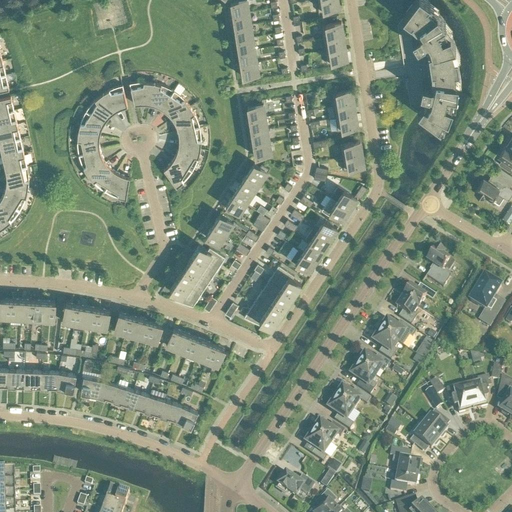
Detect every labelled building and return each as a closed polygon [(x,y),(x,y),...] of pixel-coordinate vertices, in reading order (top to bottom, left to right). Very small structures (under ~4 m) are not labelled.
[(231,0),(230,0),(232,13),(248,10),(246,0),(231,0)] [(337,0),(316,0),(318,10),(339,7),(337,0)] [(457,56),(460,55),(450,32),(452,31),(437,11),(439,9),(426,0),(414,0),(405,14),(419,30),(414,33),(420,42),(425,39),(432,68),(432,80),(425,78),(423,88),(431,90),(418,111),(440,127),(440,126),(443,128),(452,104),(455,105),(458,80),(461,81),(457,56)] [(232,13),(234,25),(250,23),(248,10),(232,13)] [(320,24),(322,37),(343,34),(341,21),(320,24)] [(234,25),(236,38),(252,35),(250,23),(234,25)] [(322,37),(324,49),(345,46),(343,34),(322,37)] [(236,38),(238,50),(254,48),(252,35),(236,38)] [(345,46),(324,49),(326,62),(347,59),(345,46)] [(238,50),(240,63),(256,60),(254,48),(238,50)] [(256,60),(240,63),(242,76),(258,73),(256,60)] [(0,89),(9,87),(6,73),(0,74),(0,89)] [(147,102),(149,103),(152,81),(149,80),(147,80),(144,80),(141,80),(138,80),(134,80),(132,81),(129,81),(134,103),(136,103),(138,102),(142,102),(145,102),(147,102)] [(160,107),(162,108),(173,89),(169,86),(166,85),(164,84),(161,83),(158,82),(155,81),(152,81),(149,103),(151,103),(153,104),(155,104),(158,106),(160,107)] [(104,91),(101,92),(114,111),(116,109),(118,108),(121,107),(123,106),(125,105),(127,105),(122,83),(120,84),(117,85),(114,85),(112,86),(110,87),(107,89),(104,91)] [(331,91),(333,104),(354,101),(352,88),(331,91)] [(171,116),(172,117),(190,104),(188,102),(186,99),(184,97),(183,96),(181,94),(179,92),(175,90),(173,89),(162,108),(165,109),(166,111),(168,112),(170,114),(171,116)] [(87,107),(86,109),(105,121),(106,119),(107,118),(109,115),(110,114),(112,113),(113,111),(114,111),(101,92),(99,94),(97,95),(95,97),(93,100),(91,102),(89,104),(88,105),(87,107)] [(0,96),(0,111),(14,109),(11,94),(0,96)] [(333,104),(335,117),(356,113),(354,101),(333,104)] [(247,105),(249,118),(265,115),(263,102),(247,105)] [(178,128),(178,130),(199,125),(199,122),(198,120),(197,117),(196,114),(195,112),(193,109),(192,107),(190,104),(172,117),(173,118),(174,120),(175,122),(176,123),(176,124),(177,126),(178,128)] [(0,111),(0,126),(17,123),(14,109),(0,111)] [(78,127),(78,130),(100,134),(100,132),(100,130),(101,128),(102,127),(102,125),(103,124),(104,122),(105,121),(86,109),(84,111),(83,113),(82,116),(81,119),(80,122),(79,124),(78,127)] [(356,113),(335,117),(337,130),(358,126),(356,113)] [(249,118),(251,130),(267,127),(265,115),(249,118)] [(0,126),(0,141),(21,137),(17,123),(0,126)] [(179,142),(178,144),(200,147),(200,145),(201,142),(201,140),(201,137),(201,135),(201,133),(200,130),(200,127),(199,125),(178,130),(178,132),(179,134),(179,135),(179,137),(179,139),(179,141),(179,142)] [(251,130),(253,142),(269,140),(267,127),(251,130)] [(78,150),(78,153),(100,148),(100,147),(99,145),(99,143),(99,141),(99,139),(99,137),(99,136),(100,134),(78,130),(77,133),(77,136),(77,139),(77,141),(77,144),(77,146),(78,150)] [(0,141),(0,146),(2,156),(24,151),(21,137),(0,141)] [(313,140),(314,147),(326,145),(325,139),(313,140)] [(269,140),(253,142),(255,155),(271,153),(269,140)] [(339,143),(341,156),(362,153),(360,140),(339,143)] [(174,156),(173,157),(192,169),(194,166),(195,164),(196,161),(197,158),(198,155),(199,153),(200,151),(200,147),(178,144),(178,146),(177,148),(177,150),(176,151),(176,152),(175,154),(174,156)] [(511,148),(505,144),(498,154),(503,158),(499,163),(511,171),(511,148)] [(87,172),(88,174),(106,161),(105,159),(104,158),(103,156),(102,155),(102,154),(101,152),(100,149),(100,148),(78,153),(79,155),(80,158),(81,161),(82,164),(84,167),(85,169),(87,172)] [(2,156),(5,170),(27,165),(24,151),(2,156)] [(362,153),(341,156),(343,169),(364,166),(362,153)] [(192,169),(173,157),(172,159),(171,160),(169,163),(167,164),(166,165),(163,168),(176,185),(178,184),(180,182),(182,181),(185,178),(187,176),(189,174),(190,171),(192,169)] [(102,187),(104,189),(116,170),(113,168),(111,167),(110,166),(108,164),(107,162),(106,161),(88,174),(90,176),(91,178),(93,180),(95,182),(97,183),(99,185),(102,187)] [(254,161),(246,172),(260,181),(269,167),(261,162),(259,165),(254,161)] [(6,182),(6,184),(28,187),(28,185),(28,182),(28,180),(28,176),(28,173),(28,170),(28,167),(27,165),(5,170),(6,173),(6,175),(6,177),(6,178),(6,181),(6,182)] [(316,165),(315,171),(327,174),(328,168),(316,165)] [(493,172),(498,175),(502,168),(498,165),(493,172)] [(116,170),(104,189),(108,191),(110,192),(113,193),(115,194),(118,195),(120,196),(123,197),(126,197),(130,175),(129,175),(126,174),(124,174),(122,173),(121,173),(119,172),(116,170)] [(327,174),(315,171),(313,177),(325,180),(327,174)] [(246,172),(239,183),(253,192),(260,181),(246,172)] [(484,194),(499,203),(503,197),(508,200),(511,193),(511,188),(492,175),(488,180),(483,177),(476,188),(474,191),(482,197),(484,194)] [(284,187),(289,190),(292,185),(287,182),(284,187)] [(239,183),(232,193),(246,202),(253,192),(239,183)] [(2,195),(1,197),(20,209),(21,207),(22,204),(24,201),(25,198),(26,195),(27,192),(27,190),(28,187),(6,184),(5,186),(5,187),(5,188),(4,191),(3,193),(2,195)] [(339,186),(332,197),(350,209),(357,198),(339,186)] [(246,202),(232,193),(225,204),(239,213),(246,202)] [(276,199),(280,202),(284,197),(279,194),(276,199)] [(300,199),(310,206),(313,201),(303,194),(300,199)] [(0,219),(4,225),(6,224),(8,222),(10,220),(12,218),(15,216),(16,214),(18,211),(20,209),(1,197),(0,198),(0,219)] [(350,209),(332,197),(323,209),(331,214),(332,213),(342,219),(350,209)] [(511,204),(502,217),(509,222),(511,216),(511,204)] [(269,210),(273,213),(277,208),(272,205),(269,210)] [(291,213),(301,220),(304,214),(294,208),(291,213)] [(256,217),(266,223),(270,218),(260,211),(256,217)] [(220,213),(212,224),(226,233),(233,222),(220,213)] [(284,223),(294,230),(297,225),(287,218),(284,223)] [(312,227),(316,230),(330,239),(337,228),(323,219),(319,226),(315,223),(312,227)] [(226,233),(212,224),(205,234),(219,243),(226,233)] [(245,233),(255,240),(259,235),(249,228),(247,231),(245,233)] [(277,234),(283,238),(286,233),(280,229),(277,234)] [(316,230),(309,240),(323,249),(330,239),(316,230)] [(309,240),(302,251),(316,260),(323,249),(309,240)] [(236,247),(246,254),(250,248),(240,242),(236,247)] [(177,292),(174,299),(193,305),(225,256),(209,246),(207,249),(199,243),(170,288),(177,292)] [(265,251),(270,254),(274,249),(269,245),(265,251)] [(302,251),(297,248),(290,259),(308,271),(316,260),(302,251)] [(453,264),(442,257),(444,254),(436,248),(434,251),(426,262),(434,267),(426,278),(443,289),(451,278),(443,272),(444,270),(448,272),(453,264)] [(231,263),(237,267),(241,262),(234,258),(231,263)] [(254,268),(260,272),(263,267),(257,263),(254,268)] [(243,316),(261,324),(263,322),(271,327),(300,283),(292,277),(294,275),(278,264),(243,316)] [(479,322),(490,328),(505,304),(494,298),(501,287),(485,278),(470,302),(485,311),(479,322)] [(410,287),(403,298),(418,308),(419,309),(426,298),(432,303),(436,297),(420,286),(416,291),(410,287)] [(203,307),(204,307),(209,310),(216,298),(211,295),(203,307)] [(0,316),(10,317),(11,298),(0,296),(0,316)] [(403,298),(402,297),(397,304),(399,305),(396,309),(402,313),(398,319),(411,327),(418,317),(414,315),(418,308),(403,298)] [(10,317),(21,317),(22,298),(11,298),(10,317)] [(21,317),(32,318),(33,299),(22,298),(21,317)] [(32,318),(42,319),(44,299),(33,299),(32,318)] [(44,299),(42,319),(54,319),(55,300),(44,299)] [(225,313),(230,316),(237,304),(232,301),(225,313)] [(63,320),(74,322),(77,303),(66,302),(63,320)] [(74,322),(84,324),(88,305),(77,303),(74,322)] [(84,324),(95,326),(98,307),(88,305),(84,324)] [(98,307),(95,326),(106,328),(109,309),(98,307)] [(114,329),(125,332),(130,314),(119,311),(114,329)] [(125,332),(135,335),(140,317),(130,314),(125,332)] [(135,335),(146,338),(151,320),(140,317),(135,335)] [(158,337),(163,338),(167,327),(161,325),(162,323),(151,320),(146,338),(157,341),(158,337)] [(380,332),(398,344),(403,347),(409,338),(412,340),(417,334),(400,322),(396,328),(387,322),(380,332)] [(166,344),(177,348),(184,331),(173,327),(172,329),(167,327),(163,338),(168,340),(166,344)] [(177,348),(187,352),(194,335),(184,331),(177,348)] [(427,338),(432,342),(437,335),(431,331),(427,338)] [(398,344),(380,332),(373,342),(382,349),(379,354),(391,362),(397,352),(394,350),(398,344)] [(187,352),(197,356),(204,339),(194,335),(187,352)] [(197,356),(207,360),(214,343),(204,339),(197,356)] [(432,343),(426,339),(423,344),(430,348),(432,343)] [(483,353),(491,355),(496,346),(490,342),(483,353)] [(214,343),(207,360),(217,364),(225,347),(214,343)] [(484,357),(470,354),(474,368),(482,366),(480,360),(484,360),(484,357)] [(364,355),(358,366),(375,378),(382,368),(386,370),(390,364),(377,356),(374,362),(364,355)] [(84,360),(83,369),(88,370),(92,362),(84,360)] [(495,366),(494,366),(491,380),(499,381),(501,369),(502,368),(503,362),(496,361),(495,366)] [(375,378),(358,366),(351,376),(360,382),(356,388),(370,397),(377,387),(371,384),(375,378)] [(16,384),(23,385),(24,368),(8,368),(7,384),(7,386),(16,386),(16,384)] [(33,385),(40,385),(41,369),(24,368),(23,385),(23,386),(33,387),(33,385)] [(49,386),(56,386),(59,370),(41,369),(40,385),(40,387),(49,388),(49,386)] [(59,370),(56,386),(56,388),(65,389),(65,388),(73,389),(76,373),(59,370)] [(88,393),(97,395),(101,378),(83,374),(80,390),(88,392),(88,393)] [(479,387),(467,390),(473,411),(487,407),(485,400),(487,399),(488,399),(488,398),(488,397),(486,391),(488,390),(488,388),(491,387),(488,377),(477,380),(479,387)] [(509,417),(511,418),(511,416),(511,382),(502,377),(498,397),(505,401),(499,411),(502,412),(501,415),(507,418),(509,417)] [(106,396),(112,398),(117,383),(101,378),(97,395),(105,398),(106,396)] [(430,384),(437,396),(444,392),(437,380),(430,384)] [(121,401),(128,403),(133,388),(117,383),(112,398),(112,400),(121,403),(121,401)] [(137,406),(144,408),(149,393),(133,388),(128,403),(128,405),(136,408),(137,406)] [(455,408),(457,407),(459,415),(473,411),(467,390),(455,393),(454,388),(446,390),(449,401),(451,400),(453,406),(453,407),(454,407),(454,408),(455,408)] [(342,389),(335,399),(353,411),(360,401),(367,406),(371,400),(355,390),(351,395),(342,389)] [(443,407),(432,390),(425,394),(436,411),(443,407)] [(152,411),(159,413),(164,398),(149,393),(144,408),(143,410),(152,413),(152,411)] [(168,416),(175,418),(181,403),(164,398),(159,413),(159,415),(168,417),(168,416)] [(353,411),(335,399),(328,410),(338,416),(334,421),(350,432),(354,426),(347,421),(353,411)] [(181,403),(175,418),(174,420),(183,424),(183,422),(191,425),(198,411),(181,403)] [(435,411),(422,427),(439,441),(440,439),(442,440),(446,436),(445,434),(447,430),(443,427),(447,421),(435,411)] [(319,423),(313,434),(330,445),(337,435),(341,438),(345,432),(332,424),(329,429),(319,423)] [(386,432),(394,438),(399,431),(390,425),(386,432)] [(439,441),(422,427),(410,442),(422,452),(426,447),(431,451),(434,447),(436,448),(439,444),(438,442),(439,441)] [(330,445),(313,434),(306,444),(315,450),(311,456),(324,464),(327,458),(324,455),(330,445)] [(362,441),(367,444),(371,439),(366,435),(362,441)] [(399,465),(398,471),(418,475),(419,467),(421,468),(422,463),(407,460),(409,452),(391,449),(390,457),(393,458),(392,463),(399,465)] [(328,470),(335,475),(339,468),(332,463),(328,470)] [(14,471),(0,471),(0,482),(15,482),(14,471)] [(418,475),(398,471),(395,484),(391,483),(390,491),(403,494),(405,488),(407,486),(416,488),(418,475)] [(279,487),(277,490),(285,496),(287,493),(296,498),(301,491),(308,496),(315,486),(304,478),(300,484),(286,475),(278,486),(279,487)] [(363,490),(372,491),(373,479),(364,478),(363,490)] [(0,493),(15,493),(15,482),(0,482),(0,493)] [(110,489),(106,500),(126,507),(129,496),(110,489)] [(0,493),(0,504),(15,504),(15,493),(0,493)] [(335,511),(337,511),(332,506),(336,501),(327,493),(318,502),(323,507),(318,511),(335,511)] [(417,506),(415,503),(412,497),(405,500),(396,503),(395,503),(398,511),(430,511),(421,502),(417,506)] [(106,500),(103,510),(108,511),(123,511),(126,507),(106,500)]
